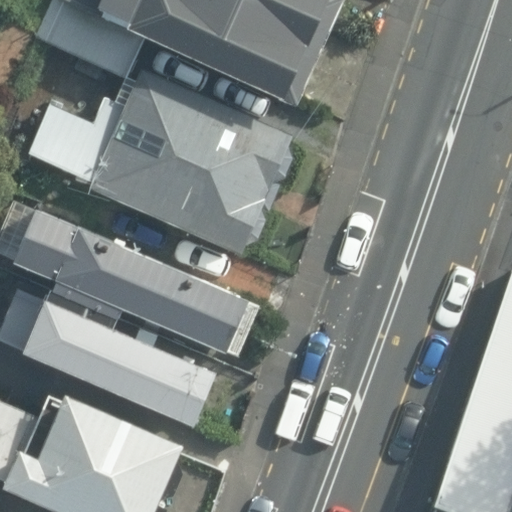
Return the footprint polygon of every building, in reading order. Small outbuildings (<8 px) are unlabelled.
[(128,78),(147,37),(67,0),(54,0),(37,36),(128,78)] [(339,0),(67,0),(147,37),(295,103),(339,0)] [(140,67),(125,103),(105,95),(94,121),(50,103),(28,152),(91,180),(89,187),(240,254),(244,244),(259,238),(267,218),(263,209),(270,211),(282,185),(273,182),(287,177),(295,159),(288,145),(292,135),(140,67)] [(262,304),(16,199),(0,234),(0,252),(13,258),(11,261),(224,351),(224,349),(238,355),(262,304)] [(511,511),(511,269),(432,504),(451,511),(511,511)] [(216,369),(18,287),(0,327),(0,339),(22,349),(20,351),(193,424),(216,369)] [(183,443),(64,391),(61,398),(48,393),(37,415),(0,399),(0,478),(3,479),(1,486),(61,511),(165,511),(168,507),(157,502),(159,498),(174,493),(183,470),(176,459),(183,443)]
